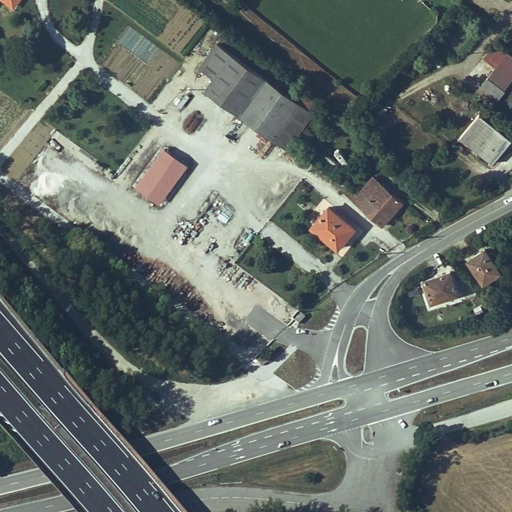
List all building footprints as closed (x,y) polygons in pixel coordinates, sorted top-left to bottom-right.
[(211,76),(203,87),(284,147),(312,110),(234,51),(237,47),(222,35),(198,66),(211,76)] [(495,86),(510,98),(511,95),(511,84),(502,77),(495,86)] [(185,128),(192,132),(201,117),(194,113),(185,128)] [(511,129),(494,117),(478,141),(511,165),(511,164),(511,129)] [(199,133),(193,138),(214,164),(220,159),(199,133)] [(163,146),(137,185),(161,201),(188,163),(163,146)] [(371,175),(357,193),(354,197),(344,189),(340,194),(381,226),(402,199),(371,175)] [(326,205),(310,225),(337,246),(353,226),(326,205)] [(354,228),(338,251),(344,255),(360,232),(354,228)] [(478,255),(463,266),(479,289),(495,278),(478,255)] [(449,278),(421,287),(428,310),(456,302),(449,278)]
